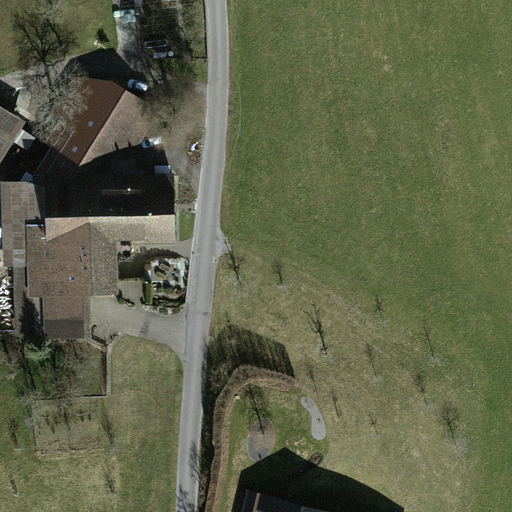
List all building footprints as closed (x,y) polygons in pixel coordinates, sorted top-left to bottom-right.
[(5,211),(172,207),(171,175),(159,176),(159,185),(99,187),(99,172),(115,144),(130,153),(157,109),(97,71),(64,123),(68,125),(34,175),(27,171),(20,182),(3,182),(5,211)] [(0,144),(17,117),(0,106),(0,144)] [(172,207),(5,211),(6,261),(32,260),(32,293),(46,292),(47,334),(81,333),(80,291),(114,291),(114,257),(129,256),(128,237),(173,237),(172,207)] [(46,292),(32,293),(34,335),(47,334),(46,292)] [(328,511),(247,493),(242,511),(328,511)]
